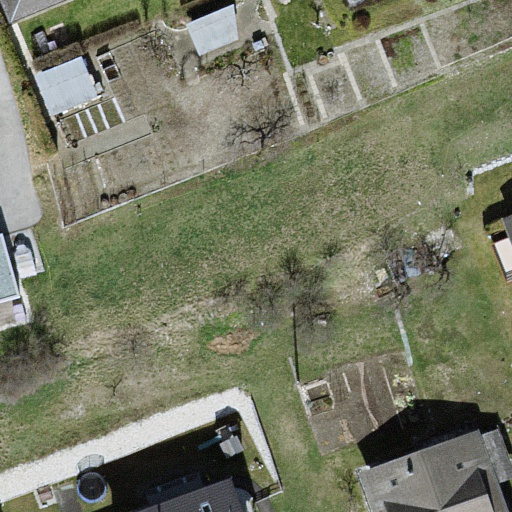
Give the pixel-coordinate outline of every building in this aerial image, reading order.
[(0,0),(0,31),(80,0),(0,0)] [(511,207),(481,220),(511,294),(511,207)] [(0,239),(0,313),(21,311),(13,238),(0,239)] [(484,511),(459,430),(334,470),(347,511),(484,511)] [(198,511),(193,495),(147,511),(198,511)]
